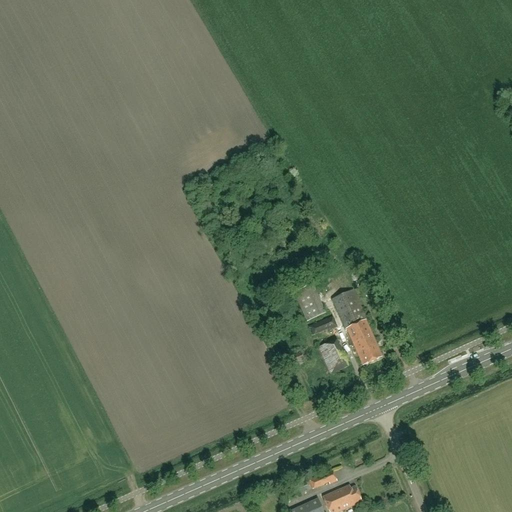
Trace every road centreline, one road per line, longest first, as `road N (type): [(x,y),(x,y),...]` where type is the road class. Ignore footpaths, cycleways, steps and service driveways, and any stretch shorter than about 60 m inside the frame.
road 1 (secondary): [(144,511),(381,409)]
road 2 (secondary): [(381,409),(511,350)]
